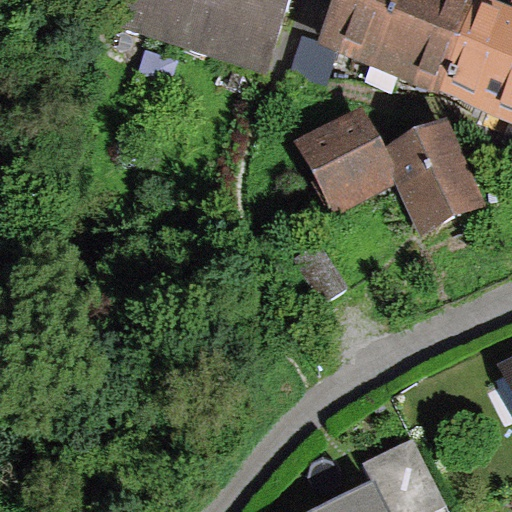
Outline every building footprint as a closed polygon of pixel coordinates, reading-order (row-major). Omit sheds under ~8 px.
[(145,0),(135,33),(266,77),(291,0),(145,0)] [(511,12),(480,0),(341,0),(321,53),(511,123),(511,12)] [(420,230),(486,200),(450,121),(390,148),(373,112),(306,142),(337,211),(398,183),(420,230)] [(511,368),(502,373),(511,393),(511,368)] [(372,486),(318,511),(440,511),(447,509),(414,440),(362,466),(372,486)]
